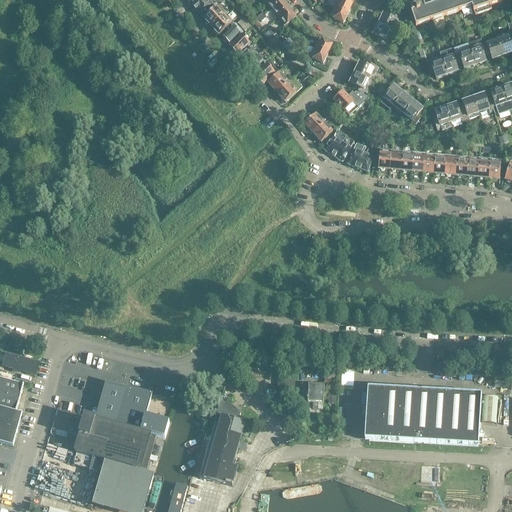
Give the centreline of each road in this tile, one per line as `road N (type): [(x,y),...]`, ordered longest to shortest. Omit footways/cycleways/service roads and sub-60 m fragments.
road 1 (unclassified): [(20,511),(66,340),(184,367),(229,323),(511,349)]
road 2 (unclassified): [(511,204),(328,180),(311,190),(305,210)]
road 3 (unclassified): [(305,210),(313,224),(331,230),(511,220)]
road 4 (residential): [(351,42),(429,93),(511,69)]
road 5 (residential): [(285,123),(177,0)]
